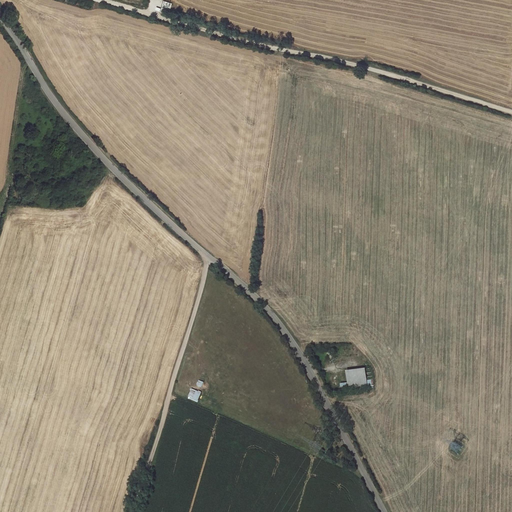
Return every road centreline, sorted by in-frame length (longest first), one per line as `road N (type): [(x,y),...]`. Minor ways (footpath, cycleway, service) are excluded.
road 1 (unclassified): [(0,16),(100,157),(272,314),(382,511)]
road 2 (track): [(100,0),(511,111)]
road 3 (track): [(135,511),(210,259)]
